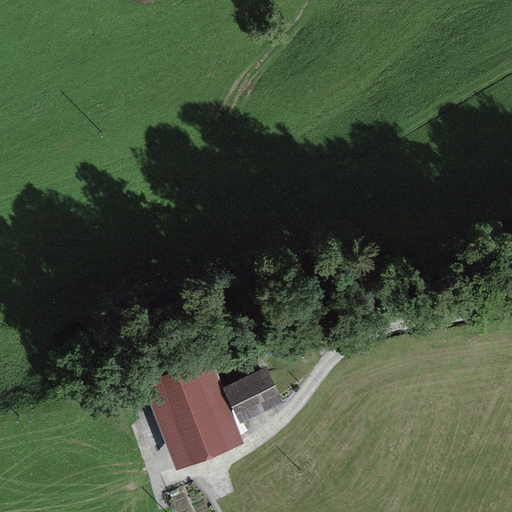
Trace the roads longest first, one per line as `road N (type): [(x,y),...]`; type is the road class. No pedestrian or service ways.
road 1 (track): [(219,489),(338,356),(393,323),(511,303)]
road 2 (track): [(227,89),(316,0)]
